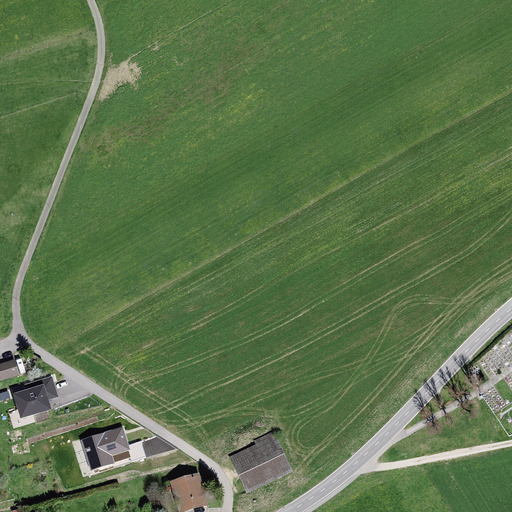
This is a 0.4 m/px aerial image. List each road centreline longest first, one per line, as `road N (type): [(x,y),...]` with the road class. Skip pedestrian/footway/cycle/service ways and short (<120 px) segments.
road 1 (unclassified): [(16,343),(22,273),(101,64),(91,0)]
road 2 (tertiary): [(511,309),(365,455),(291,511)]
road 3 (residential): [(16,343),(212,465),(224,481),(228,511)]
road 4 (track): [(354,464),(511,441)]
